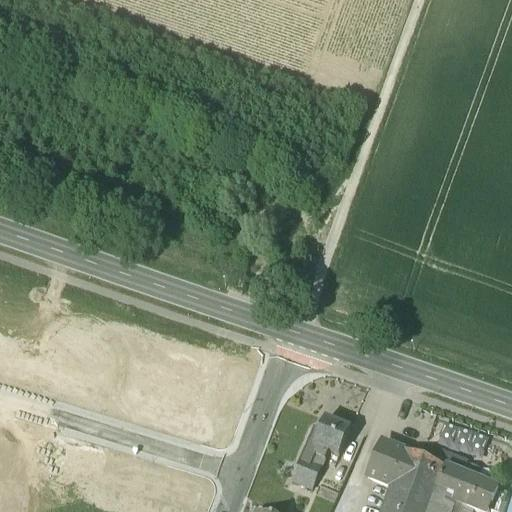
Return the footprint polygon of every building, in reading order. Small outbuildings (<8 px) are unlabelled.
[(351,436),(326,425),(321,436),(314,453),(329,459),(340,464),(351,436)] [(321,436),(314,433),(291,487),(313,496),(315,490),(301,484),(306,471),(314,453),(321,436)] [(406,458),(383,447),(369,484),(394,492),(406,458)] [(329,459),(314,453),(306,471),(321,478),(329,459)] [(447,473),(406,458),(394,492),(386,511),(432,511),(433,509),(447,473)] [(321,478),(306,471),(301,484),(315,490),(321,478)] [(489,491),(447,473),(433,509),(440,511),(454,511),(458,501),(482,510),(483,508),(489,491)] [(504,511),(509,499),(489,491),(483,508),(494,511),(504,511)]
